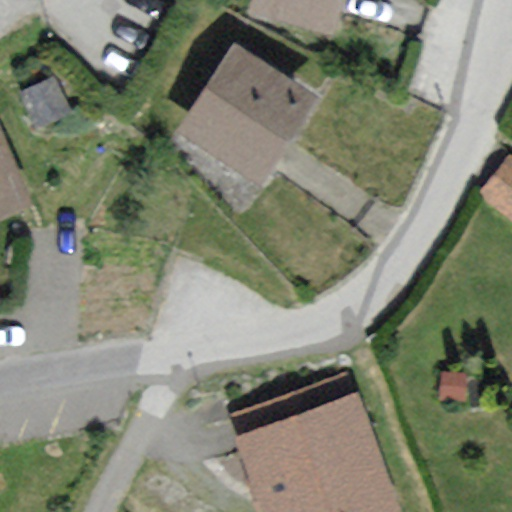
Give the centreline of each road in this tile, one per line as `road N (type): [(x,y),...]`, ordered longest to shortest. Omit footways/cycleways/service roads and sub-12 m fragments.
road 1 (residential): [(510,0),(489,91),(466,146),(425,223),(368,291),(284,336),(158,360)]
road 2 (residential): [(158,360),(155,405),(97,511)]
road 3 (residential): [(158,360),(0,380)]
